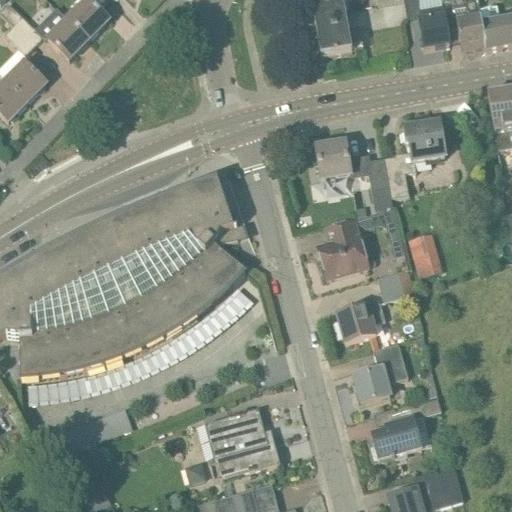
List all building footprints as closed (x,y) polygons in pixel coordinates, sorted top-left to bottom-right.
[(309,0),(321,62),(352,56),(342,0),(309,0)] [(443,10),(440,0),(403,0),(408,24),(418,22),(424,54),(450,50),(443,10)] [(486,56),(478,13),(476,0),(440,0),(443,10),(450,50),(451,49),(450,47),(460,46),(462,60),(486,56)] [(110,23),(88,1),(66,22),(90,45),(110,23)] [(66,22),(59,15),(57,13),(35,34),(8,7),(0,15),(0,17),(13,31),(35,52),(44,42),(46,43),(70,65),(90,45),(66,22)] [(478,13),(486,56),(511,50),(511,23),(508,24),(500,25),(497,10),(478,13)] [(22,64),(35,52),(13,31),(4,40),(18,54),(0,72),(0,80),(27,108),(46,89),(22,64)] [(0,118),(8,127),(27,108),(0,80),(0,118)] [(511,153),(511,98),(511,96),(488,100),(498,154),(498,156),(511,153)] [(413,157),(415,169),(445,164),(439,128),(403,134),(407,158),(413,157)] [(391,201),(385,163),(370,166),(369,161),(348,164),(345,147),(317,152),(322,188),(369,180),(372,196),(373,204),(391,201)] [(416,177),(415,169),(413,157),(407,158),(395,160),(395,162),(385,163),(391,201),(391,204),(409,201),(405,179),(416,177)] [(19,342),(20,381),(30,380),(43,379),(52,378),(67,376),(77,374),(87,372),(103,367),(121,362),(132,357),(144,352),(155,346),(166,340),(173,336),(182,330),(190,324),(204,314),(214,305),(226,294),(236,284),(244,274),(215,249),(238,246),(234,233),(237,232),(234,222),(230,223),(218,187),(196,194),(195,191),(164,203),(165,206),(123,223),(121,220),(91,234),(92,237),(52,257),(50,254),(21,270),(22,273),(0,286),(0,344),(7,340),(19,342)] [(363,220),(367,219),(366,211),(356,213),(358,222),(363,220)] [(399,230),(395,213),(367,219),(363,220),(366,232),(380,228),(386,233),(399,230)] [(327,284),(368,273),(354,225),(325,233),(330,248),(318,252),(327,284)] [(417,275),(418,282),(442,276),(432,239),(409,245),(417,275)] [(409,274),(399,277),(401,288),(412,285),(409,274)] [(379,294),(401,288),(399,277),(377,283),(379,294)] [(401,288),(405,302),(415,299),(412,285),(401,288)] [(383,308),(405,302),(401,288),(379,294),(383,308)] [(345,349),(378,340),(375,329),(384,326),(380,308),(337,319),(345,349)] [(423,342),(416,344),(418,351),(425,349),(423,342)] [(362,409),(392,401),(389,389),(408,383),(398,348),(372,356),(378,375),(354,382),(362,409)] [(437,401),(421,405),(393,413),(398,430),(400,429),(401,433),(371,441),(374,453),(371,454),(374,465),(377,465),(378,467),(408,458),(422,454),(414,426),(441,418),(437,401)] [(265,437),(259,413),(234,420),(234,421),(205,429),(220,484),(249,476),(249,477),(280,468),(271,435),(265,437)] [(440,511),(463,506),(453,470),(443,473),(414,482),(417,494),(389,503),(391,511),(440,511)] [(98,491),(82,504),(87,511),(107,511),(112,509),(98,491)] [(258,511),(253,493),(202,507),(202,508),(192,511),(258,511)]
